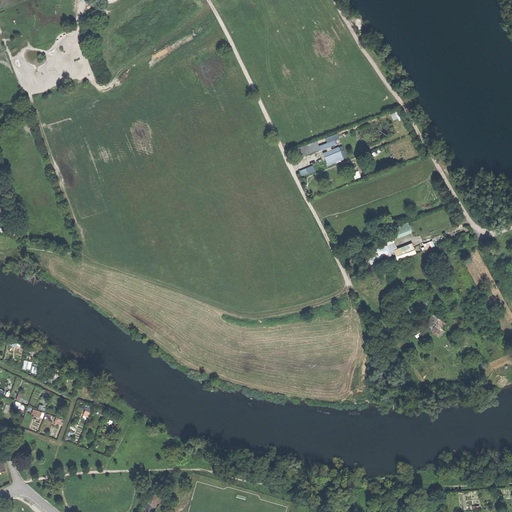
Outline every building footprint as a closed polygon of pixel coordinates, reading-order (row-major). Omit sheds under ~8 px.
[(327,148),(331,147),(337,144),(335,140),(320,145),(321,149),(321,150),(327,148)] [(321,149),(320,145),(318,141),(297,149),(300,157),(321,149)] [(325,157),(341,151),(339,146),(332,149),(328,151),(324,153),(325,157)] [(329,165),(344,159),(341,151),(325,157),(329,165)] [(301,170),(303,176),(316,171),(314,165),(301,170)] [(401,236),(414,233),(411,223),(398,226),(401,236)] [(395,250),(399,260),(418,253),(414,242),(395,250)] [(391,256),(387,246),(369,253),(373,262),(391,256)] [(433,333),(440,336),(446,321),(433,315),(430,321),(437,323),(433,333)] [(154,494),(148,503),(147,503),(145,506),(144,508),(149,511),(153,507),(154,508),(158,503),(159,504),(163,498),(160,495),(158,497),(154,494)]
